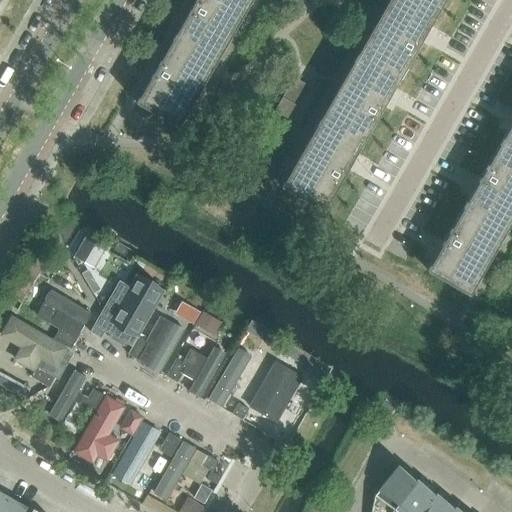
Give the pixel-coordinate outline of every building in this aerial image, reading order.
[(218,58),(251,0),(195,0),(176,33),(218,58)] [(396,84),(433,21),(390,0),(388,0),(354,60),(396,84)] [(390,0),(433,21),(444,0),(390,0)] [(178,126),(217,59),(176,33),(136,102),(178,126)] [(359,148),(396,84),(354,60),(317,124),(359,148)] [(286,90),(282,97),(300,107),(311,88),(294,78),(286,90)] [(282,97),(274,111),(292,121),(293,119),(300,107),(282,97)] [(511,150),(511,122),(500,144),(511,150)] [(359,148),(317,124),(281,186),(323,210),(359,148)] [(505,231),(511,219),(511,150),(500,144),(464,206),(505,231)] [(469,294),(505,231),(464,206),(427,270),(469,294)] [(89,231),(74,257),(92,268),(108,242),(89,231)] [(89,332),(100,338),(111,321),(99,315),(89,332)] [(59,328),(53,339),(70,349),(77,338),(59,328)] [(127,354),(139,360),(149,343),(137,337),(127,354)] [(165,376),(177,383),(187,365),(176,359),(165,376)] [(38,366),(31,377),(49,387),(55,376),(38,366)] [(0,383),(25,397),(29,391),(0,374),(0,383)] [(82,407),(93,413),(103,396),(92,389),(82,407)] [(232,413),(242,420),(248,409),(238,403),(232,413)] [(120,429),(132,435),(142,418),(130,411),(120,429)] [(159,450),(170,457),(180,440),(169,433),(159,450)] [(218,461),(207,455),(207,456),(202,465),(213,472),(219,462),(218,461)] [(374,495),(394,510),(416,481),(396,466),(374,495)] [(394,510),(396,511),(422,511),(435,495),(416,481),(394,510)] [(0,511),(38,511),(33,509),(33,510),(0,490),(0,511)] [(422,511),(451,511),(454,509),(435,495),(422,511)] [(190,499),(182,511),(201,511),(204,507),(190,499)]
